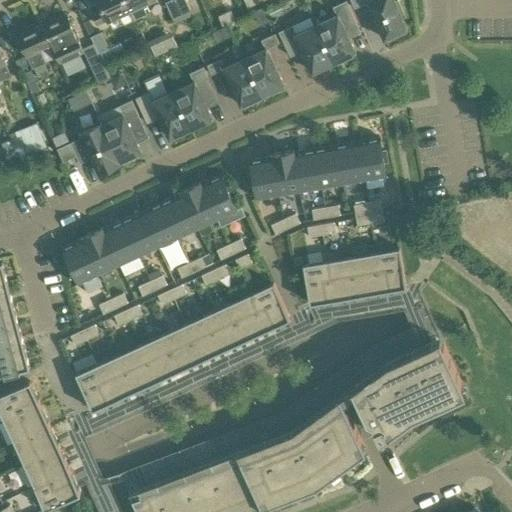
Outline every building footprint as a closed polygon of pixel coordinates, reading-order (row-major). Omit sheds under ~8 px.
[(131,10),(125,0),(96,0),(100,7),(91,12),(97,24),(106,20),(106,21),(130,10),(131,10)] [(125,0),(131,10),(130,10),(134,19),(149,12),(145,3),(152,0),(125,0)] [(183,14),(176,0),(169,0),(165,2),(173,18),(183,14)] [(187,12),(190,10),(185,0),(176,0),(183,14),(187,12)] [(355,51),(345,30),(357,25),(346,0),(333,6),(337,15),(316,24),(333,61),(336,60),(338,63),(352,56),(351,53),(355,51)] [(404,15),(397,1),(394,2),(392,0),(350,0),(354,8),(366,2),(383,38),(406,28),(400,16),(404,15)] [(235,20),(232,14),(230,10),(218,16),(222,26),(235,20)] [(41,25),(50,45),(52,44),(60,61),(83,51),(66,14),(41,25)] [(333,61),(316,24),(296,34),(292,25),(278,31),(290,56),(302,50),(311,71),(333,61)] [(50,45),(41,25),(16,36),(31,68),(33,67),(38,78),(49,72),(44,62),(45,62),(40,50),(50,45)] [(157,52),(179,43),(174,30),(151,38),(157,52)] [(90,36),(98,53),(109,48),(101,31),(90,36)] [(266,48),(279,42),(274,33),(261,39),(265,48),(266,47),(266,48)] [(94,46),(84,50),(94,70),(103,66),(94,46)] [(283,84),(266,48),(266,47),(265,48),(244,57),(262,94),(265,93),(266,96),(281,89),(279,86),(283,84)] [(0,80),(10,75),(0,52),(0,80)] [(244,57),(224,67),(223,68),(240,104),(244,103),(245,106),(260,99),(258,96),(262,94),(244,57)] [(224,67),(220,58),(207,64),(211,74),(223,68),(224,67)] [(195,81),(207,76),(203,66),(189,72),(194,81),(195,81)] [(156,94),(169,88),(161,71),(148,77),(156,94)] [(109,77),(112,83),(120,86),(126,83),(121,72),(109,77)] [(195,81),(202,96),(214,91),(207,76),(195,81)] [(202,96),(195,81),(194,81),(173,91),(190,127),(212,117),(202,96)] [(75,107),(94,101),(89,87),(70,93),(75,107)] [(190,127),(173,91),(153,100),(149,91),(135,98),(147,122),(159,117),(168,137),(190,127)] [(140,151),(124,115),(136,109),(131,100),(98,115),(119,162),(120,162),(119,160),(122,159),(123,162),(138,156),(136,152),(140,151)] [(81,137),(70,142),(76,155),(79,163),(91,157),(98,172),(119,162),(98,115),(97,116),(100,123),(79,132),(81,137)] [(20,135),(11,139),(15,151),(25,147),(20,135)] [(387,161),(385,150),(382,151),(379,137),(356,141),(363,180),(386,176),(384,162),(387,161)] [(15,151),(11,139),(1,143),(6,155),(15,151)] [(363,180),(356,141),(335,144),(342,184),(363,180)] [(76,155),(70,142),(57,148),(63,161),(76,155)] [(342,184),(335,144),(314,148),(321,187),(342,184)] [(321,187),(314,148),(294,152),(294,150),(293,150),(300,191),(321,187)] [(300,191),(293,150),(272,154),(279,195),(300,191)] [(279,195),(272,154),(271,154),(271,156),(250,159),(252,174),(249,174),(251,185),(254,184),(257,199),(279,195)] [(238,210),(232,197),(235,195),(230,185),(227,187),(221,174),(201,183),(201,181),(200,182),(217,219),(238,210)] [(217,219),(200,182),(180,191),(197,228),(217,219)] [(197,228),(180,191),(179,191),(180,193),(161,201),(178,237),(197,228)] [(382,210),(380,200),(367,202),(368,212),(382,210)] [(178,237),(161,201),(142,210),(158,246),(178,237)] [(368,212),(367,202),(353,204),(355,215),(368,212)] [(340,215),(338,204),(325,206),(327,217),(340,215)] [(327,217),(325,206),(312,209),(313,219),(327,217)] [(158,246),(142,210),(122,219),(139,256),(158,246)] [(384,220),(382,210),(368,212),(370,223),(384,220)] [(370,223),(368,212),(355,215),(357,225),(370,223)] [(300,222),(295,213),(283,219),(287,228),(300,222)] [(139,256),(122,219),(103,228),(102,227),(119,265),(139,256)] [(287,228),(283,219),(271,224),(275,234),(287,228)] [(335,232),(333,222),(320,224),(322,234),(335,232)] [(322,234),(320,224),(307,226),(309,237),(322,234)] [(119,265),(102,227),(82,236),(99,274),(119,265)] [(99,274),(82,236),(81,236),(82,238),(62,247),(69,260),(65,262),(70,271),(73,270),(79,283),(99,274)] [(245,248),(241,238),(228,244),(233,253),(245,248)] [(233,253),(228,244),(216,249),(221,259),(233,253)] [(406,286),(399,247),(375,251),(382,290),(406,286)] [(382,290),(375,251),(351,256),(358,295),(382,290)] [(252,263),(247,253),(235,259),(239,269),(252,263)] [(206,266),(201,256),(189,262),(194,271),(206,266)] [(358,295),(351,256),(326,260),(333,299),(358,295)] [(333,299),(326,260),(303,264),(310,303),(333,299)] [(194,271),(189,262),(177,268),(181,277),(194,271)] [(230,273),(225,263),(213,269),(218,279),(230,273)] [(218,279),(213,269),(201,275),(205,284),(218,279)] [(167,284),(162,274),(150,280),(154,290),(167,284)] [(154,290),(150,280),(138,286),(142,295),(154,290)] [(290,318),(273,282),(251,292),(267,328),(290,318)] [(0,307),(13,304),(7,283),(0,285),(0,307)] [(186,293),(182,284),(169,289),(174,299),(186,293)] [(174,299),(169,289),(157,295),(162,304),(174,299)] [(267,328),(251,292),(229,303),(245,339),(267,328)] [(127,302),(123,293),(111,298),(115,308),(127,302)] [(115,308),(111,298),(99,304),(103,313),(115,308)] [(245,339),(229,303),(207,313),(223,349),(245,339)] [(0,329),(18,325),(13,304),(0,307),(0,329)] [(143,313),(138,304),(126,309),(130,319),(143,313)] [(130,319),(126,309),(114,315),(118,325),(130,319)] [(223,349),(207,313),(185,323),(202,359),(223,349)] [(202,359),(185,323),(163,333),(180,369),(202,359)] [(99,333),(95,324),(82,330),(86,339),(99,333)] [(0,352),(24,346),(18,325),(0,329),(0,352)] [(86,339),(82,330),(70,335),(75,345),(86,339)] [(180,369),(163,333),(141,343),(158,379),(180,369)] [(463,385),(443,342),(391,366),(365,385),(365,386),(355,393),(366,418),(372,420),(379,437),(388,433),(412,415),(414,415),(412,411),(436,400),(437,403),(437,404),(440,403),(440,402),(439,402),(438,399),(453,393),(450,386),(459,382),(461,386),(463,385)] [(158,379),(141,343),(119,353),(136,389),(158,379)] [(0,375),(29,368),(24,346),(0,352),(0,375)] [(136,389),(119,353),(97,363),(114,399),(136,389)] [(114,399),(97,363),(75,373),(92,409),(114,399)] [(40,403),(29,381),(0,394),(0,411),(4,420),(40,403)] [(290,490),(314,481),(316,484),(315,484),(316,485),(317,484),(319,483),(318,482),(318,483),(317,480),(338,464),(340,467),(339,467),(340,468),(342,466),(342,465),(340,462),(354,453),(350,445),(359,441),(363,449),(363,450),(365,448),(343,401),(295,435),(132,497),(138,511),(210,511),(215,510),(215,511),(232,511),(233,511),(236,511),(260,502),(262,505),(264,504),(260,494),(269,490),(272,497),(287,491),(289,495),(291,494),(290,490)] [(50,425),(40,403),(4,420),(14,442),(50,425)] [(60,447),(50,425),(14,442),(24,463),(60,447)] [(70,469),(60,447),(24,463),(34,485),(70,469)] [(80,491),(70,469),(34,485),(44,508),(80,491)]
